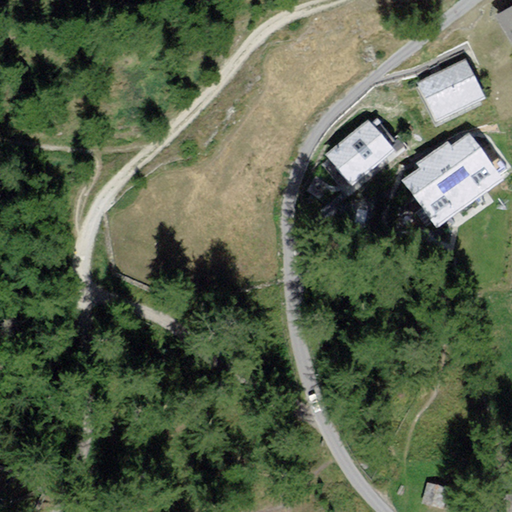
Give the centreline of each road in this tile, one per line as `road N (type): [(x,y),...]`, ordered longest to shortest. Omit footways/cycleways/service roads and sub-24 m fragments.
road 1 (residential): [(386,511),(316,419),(286,203),(322,121),(466,0)]
road 2 (track): [(329,0),(278,19),(248,42),(120,177),(97,208),(88,248)]
road 3 (track): [(88,248),(82,447),(61,511)]
